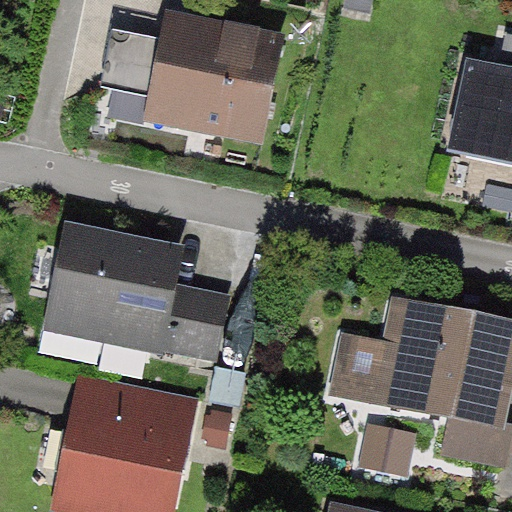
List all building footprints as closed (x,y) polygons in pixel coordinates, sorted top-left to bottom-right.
[(158,96),(154,117),(261,138),(280,45),(171,24),(167,47),(118,38),(108,86),(158,96)] [(511,77),(473,69),(457,145),(511,156),(511,77)] [(175,258),(76,238),(61,314),(156,333),(154,346),(218,359),(229,302),(168,290),(175,258)] [(446,456),(511,469),(511,468),(511,424),(502,423),(511,376),(511,326),(401,304),(391,355),(405,358),(395,403),(454,415),(446,456)] [(246,378),(222,374),(216,403),(240,407),(246,378)] [(167,511),(183,438),(84,417),(68,493),(159,511),(167,511)] [(408,452),(375,444),(369,469),(403,477),(408,452)]
